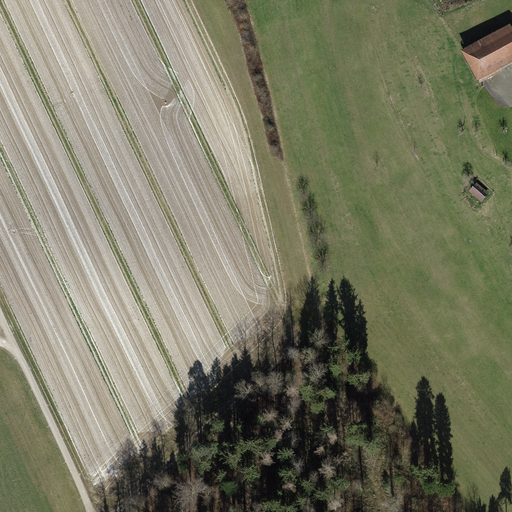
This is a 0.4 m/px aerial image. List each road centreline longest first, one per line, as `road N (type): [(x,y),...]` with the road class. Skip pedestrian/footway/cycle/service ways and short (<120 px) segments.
road 1 (track): [(118,511),(318,325)]
road 2 (track): [(7,330),(90,511)]
